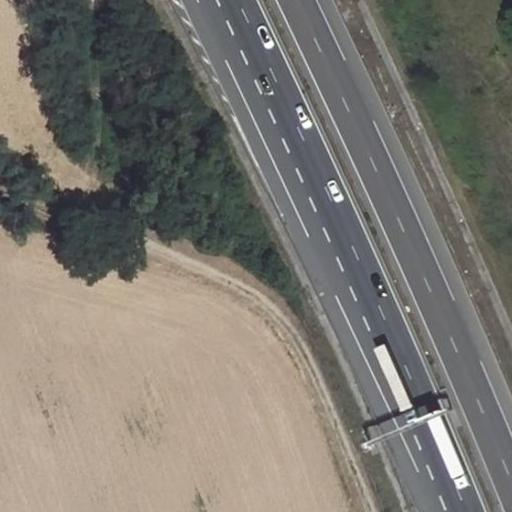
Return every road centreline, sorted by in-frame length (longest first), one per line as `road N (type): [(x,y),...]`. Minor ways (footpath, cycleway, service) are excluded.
road 1 (trunk): [(235,0),(466,511)]
road 2 (trunk): [(511,478),(295,0)]
road 3 (track): [(364,511),(306,369),(260,303),(0,190)]
